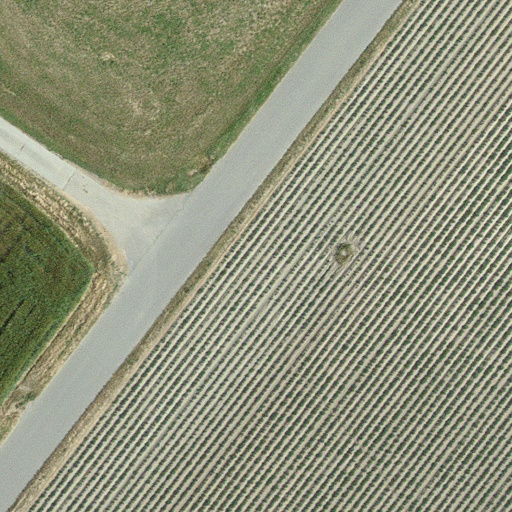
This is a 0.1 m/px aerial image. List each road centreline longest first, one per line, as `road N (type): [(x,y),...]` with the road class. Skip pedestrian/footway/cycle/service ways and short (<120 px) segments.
road 1 (unclassified): [(0,491),(378,0)]
road 2 (track): [(0,132),(182,258)]
